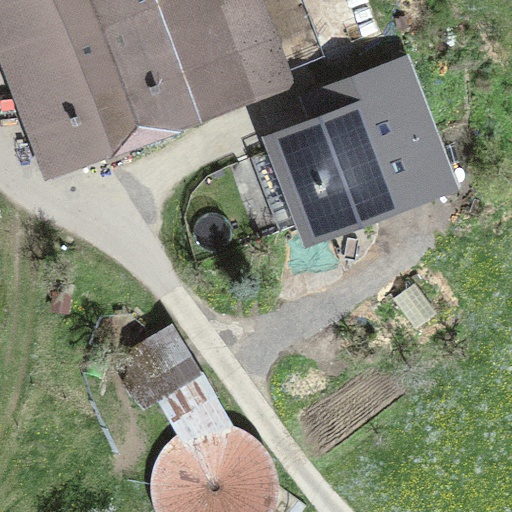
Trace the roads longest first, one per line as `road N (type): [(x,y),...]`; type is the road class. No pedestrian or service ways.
road 1 (track): [(0,147),(42,198),(152,270),(338,511)]
road 2 (track): [(0,420),(19,349),(28,184)]
